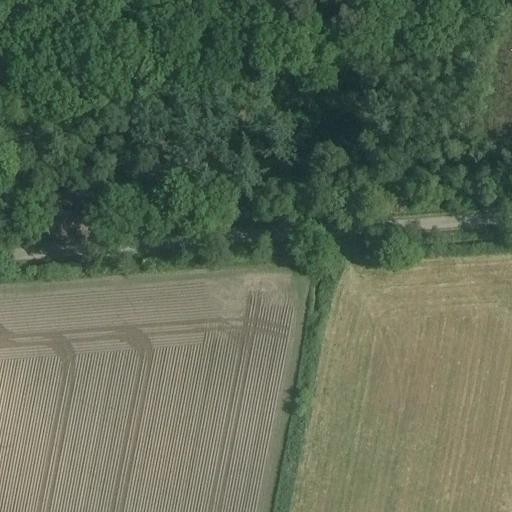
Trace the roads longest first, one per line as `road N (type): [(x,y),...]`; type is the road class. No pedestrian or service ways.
road 1 (unclassified): [(511,218),(0,254)]
road 2 (track): [(127,244),(150,0)]
